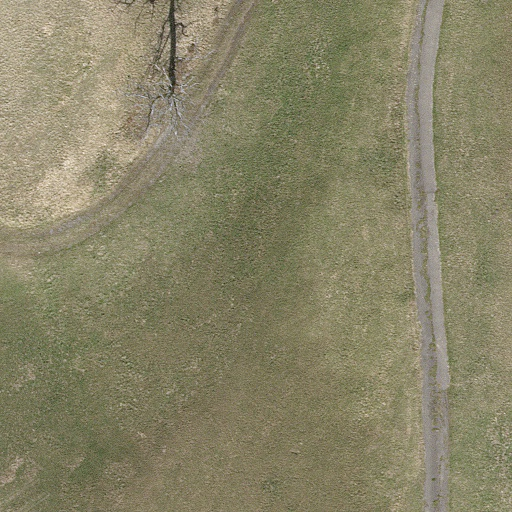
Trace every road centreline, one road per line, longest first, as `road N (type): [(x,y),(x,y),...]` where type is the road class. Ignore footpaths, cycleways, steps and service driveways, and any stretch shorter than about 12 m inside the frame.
road 1 (track): [(430,0),(415,85),(431,511)]
road 2 (track): [(0,240),(55,243),(108,212),(145,175),(252,0)]
